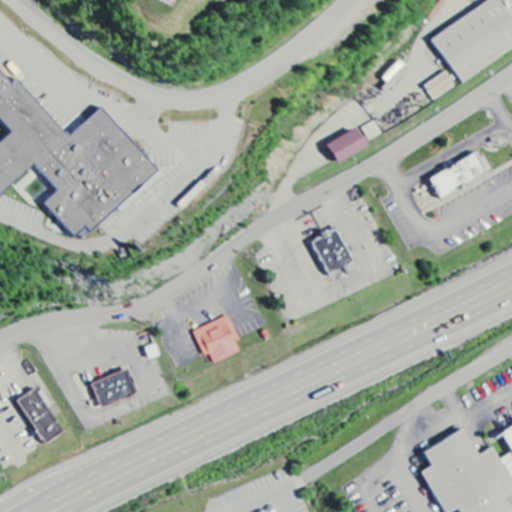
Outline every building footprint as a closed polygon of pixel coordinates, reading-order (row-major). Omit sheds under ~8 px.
[(494,0),(432,40),(461,84),(511,51),(511,21),(498,0),(494,0)] [(0,75),(7,83),(13,78),(17,82),(16,84),(65,138),(97,108),(154,171),(86,233),(80,227),(69,237),(39,204),(54,191),(29,164),(0,190),(0,139),(8,132),(0,123),(0,75)] [(334,166),(367,150),(359,132),(326,147),(334,166)] [(437,195),(426,175),(473,149),(484,168),(437,195)] [(346,270),(342,262),(326,271),(308,240),(319,234),(316,229),(323,225),(326,230),(332,226),(354,266),(346,270)] [(240,341),(230,317),(194,332),(209,367),(240,354),(235,343),(240,341)] [(98,406),(88,381),(124,365),(135,390),(98,406)] [(44,447),(64,435),(38,390),(18,402),(44,447)] [(511,511),(506,499),(511,496),(511,429),(502,434),(511,453),(511,455),(500,461),(494,450),(478,458),(465,432),(424,453),(432,469),(422,474),(441,511),(456,511),(460,510),(460,511),(511,511)]
